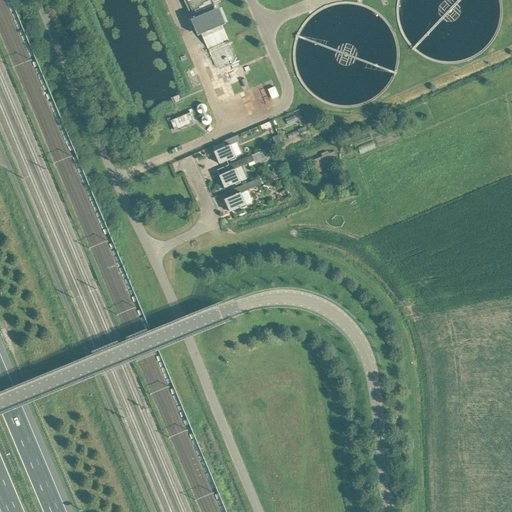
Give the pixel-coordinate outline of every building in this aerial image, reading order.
[(233,68),(239,65),(236,58),(222,25),(226,24),(219,8),(191,19),(198,36),(202,34),(215,66),(222,69),(231,65),(233,68)] [(270,77),(274,90),(282,88),(278,75),(270,77)] [(191,101),(173,109),(178,120),(196,112),(191,101)] [(292,116),(299,111),(296,106),(289,111),(292,116)] [(204,108),(204,117),(212,117),(212,108),(204,108)] [(289,121),(276,126),(278,133),(291,129),(289,121)] [(220,164),(236,157),(231,145),(240,140),(238,135),(224,141),(226,147),(214,152),(220,164)] [(279,135),(273,137),(276,145),(282,142),(279,135)] [(269,147),(229,165),(231,171),(220,175),(225,188),(242,181),(236,168),(254,161),(255,163),(273,156),(269,147)] [(311,175),(320,171),(330,167),(333,166),(328,154),(321,157),(306,163),(311,175)] [(225,199),(230,212),(247,205),(241,192),(256,186),(254,180),(234,189),(236,194),(225,199)] [(332,188),(333,195),(347,194),(346,186),(332,188)]
